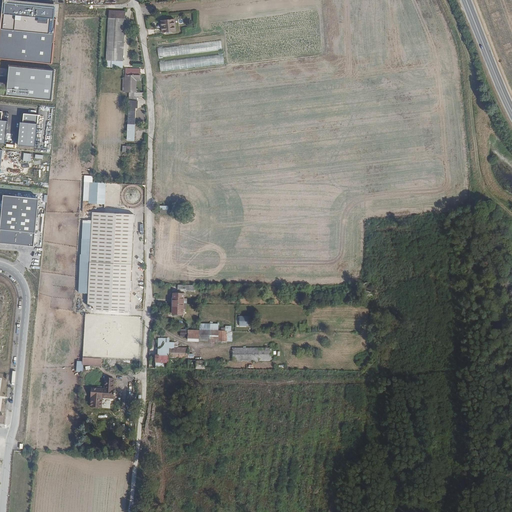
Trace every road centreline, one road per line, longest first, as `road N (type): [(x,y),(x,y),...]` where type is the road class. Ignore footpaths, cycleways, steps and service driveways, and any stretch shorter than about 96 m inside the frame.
road 1 (track): [(132,511),(144,411),(152,104),(137,4)]
road 2 (track): [(446,0),(471,55),(482,168),(494,192),(511,203)]
road 3 (unclassified): [(0,264),(19,277),(26,299),(9,442)]
road 4 (track): [(150,78),(337,50)]
